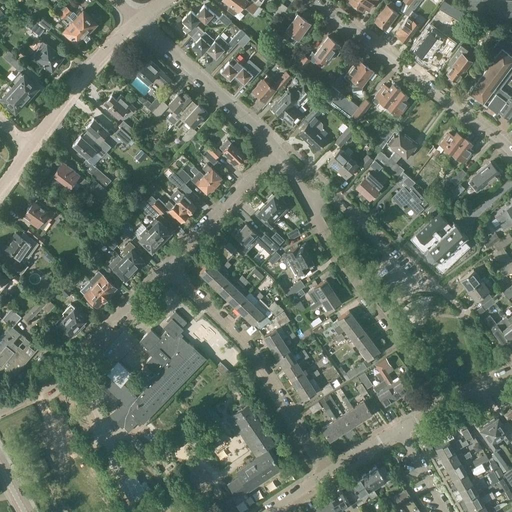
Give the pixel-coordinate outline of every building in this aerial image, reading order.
[(252,0),(250,0),(249,2),(246,0),(223,0),(230,5),(226,10),(233,15),(238,10),(242,6),(253,14),(259,5),(252,0)] [(358,0),(355,5),(362,10),(366,5),(371,8),(376,0),(358,0)] [(413,0),(409,5),(415,9),(419,3),(421,0),(413,0)] [(511,0),(467,0),(467,8),(481,9),(481,11),(496,12),(496,15),(511,15),(511,0)] [(387,5),(386,5),(375,20),(386,28),(398,12),(397,12),(400,8),(390,1),(387,5)] [(444,1),(439,8),(460,21),(465,13),(444,1)] [(60,5),(55,11),(59,14),(63,10),(68,15),(73,20),(86,32),(91,28),(92,28),(95,25),(95,23),(96,22),(95,22),(98,19),(92,14),(90,16),(83,10),(78,15),(73,11),(72,12),(66,7),(62,3),(60,5)] [(287,7),(282,3),(273,15),(278,19),(287,7)] [(218,17),(204,4),(195,14),(199,19),(204,23),(208,18),(213,23),(218,17)] [(63,10),(59,14),(64,18),(62,20),(68,26),(63,30),(77,43),(78,42),(79,42),(82,39),(82,37),(86,32),(73,20),(68,15),(63,10)] [(199,28),(194,24),(199,19),(195,14),(190,10),(182,18),(181,20),(186,24),(182,28),(191,36),(199,28)] [(396,33),(397,34),(396,36),(406,43),(417,28),(411,24),(418,15),(412,10),(396,33)] [(227,26),(231,21),(223,13),(218,18),(227,26)] [(285,29),(287,30),(282,36),(294,44),(304,29),(308,32),(312,25),(309,23),(310,22),(297,13),(285,29)] [(34,16),(31,20),(32,20),(38,25),(40,23),(39,23),(40,22),(40,21),(34,16)] [(53,25),(43,18),(40,21),(40,22),(39,23),(40,23),(49,30),(53,25)] [(32,20),(31,20),(30,19),(25,24),(39,36),(44,30),(38,25),(32,20)] [(468,24),(464,29),(469,33),(473,28),(468,24)] [(199,28),(191,36),(196,40),(191,45),(201,54),(205,49),(214,40),(204,31),(203,32),(199,28)] [(238,43),(246,34),(241,29),(233,38),(238,43)] [(497,42),(498,40),(501,33),(490,29),(487,38),(497,42)] [(272,51),(282,36),(274,31),(264,45),(272,51)] [(432,32),(431,33),(428,31),(425,35),(423,33),(419,39),(420,40),(413,49),(424,57),(435,42),(439,37),(432,32)] [(246,34),(238,43),(243,47),(251,38),(246,34)] [(483,102),(511,62),(511,41),(502,34),(498,40),(497,42),(495,44),(501,47),(468,92),(483,102)] [(224,49),(228,53),(238,43),(233,38),(228,44),(218,35),(205,49),(215,58),(224,49)] [(296,66),(302,71),(310,60),(314,63),(318,57),(326,63),(334,53),(337,55),(342,48),(339,46),(341,44),(328,35),(314,54),(312,52),(308,58),(304,55),(296,66)] [(38,46),(39,47),(33,54),(37,56),(36,57),(52,69),(63,56),(43,40),(38,46)] [(447,63),(452,67),(447,73),(457,81),(461,75),(463,76),(465,76),(468,73),(467,71),(465,69),(472,61),(463,55),(467,50),(461,45),(447,63)] [(20,70),(21,71),(25,66),(9,51),(4,57),(19,71),(20,70)] [(247,61),(239,54),(235,59),(233,57),(220,72),(229,80),(234,75),(247,61)] [(274,59),(268,54),(265,58),(271,63),(274,59)] [(243,84),(252,74),(247,70),(252,65),(247,60),(247,61),(234,75),(243,84)] [(141,61),(133,70),(148,84),(155,75),(166,85),(171,80),(150,61),(145,66),(141,61)] [(367,66),(366,64),(364,63),(362,62),(360,61),(356,67),(353,65),(344,77),(353,83),(352,85),(352,90),(362,89),(361,85),(373,70),(367,66)] [(511,62),(483,102),(487,105),(497,113),(499,111),(508,118),(511,112),(511,96),(500,88),(511,72),(511,62)] [(19,71),(9,83),(28,100),(33,94),(32,93),(38,87),(21,71),(20,70),(19,71)] [(257,95),(263,101),(275,88),(279,91),(292,77),(287,72),(279,81),(280,81),(277,85),(273,81),(274,81),(268,75),(252,92),(256,96),(257,95)] [(28,100),(9,83),(0,93),(0,97),(15,112),(22,105),(23,106),(28,100)] [(293,95),(288,91),(271,108),(273,110),(272,111),(276,114),(277,113),(281,117),(282,116),(308,89),(303,84),(293,95)] [(383,86),(375,96),(372,100),(377,104),(379,101),(387,107),(400,90),(392,84),(388,90),(383,86)] [(353,115),(359,107),(331,86),(321,98),(347,121),(353,115)] [(177,120),(193,102),(189,98),(191,97),(182,89),(168,104),(175,111),(172,115),(177,120)] [(303,115),(296,109),(296,108),(311,92),(308,89),(282,116),(292,126),(303,115)] [(400,90),(387,107),(394,113),(398,117),(400,115),(408,104),(403,101),(407,95),(400,90)] [(116,99),(111,95),(103,104),(118,117),(125,109),(130,113),(136,108),(121,94),(116,99)] [(153,112),(163,101),(158,97),(151,104),(147,100),(144,104),(153,112)] [(359,107),(353,115),(359,120),(372,103),(365,98),(359,107)] [(322,100),(311,112),(317,117),(323,110),(327,113),(331,108),(326,103),(322,100)] [(163,101),(153,112),(158,116),(168,105),(163,101)] [(197,105),(193,102),(177,120),(182,124),(186,120),(193,127),(207,112),(198,104),(197,105)] [(315,117),(300,134),(317,150),(328,139),(326,137),(325,138),(319,132),(322,128),(322,124),(315,117)] [(89,129),(85,133),(106,151),(110,146),(102,139),(108,131),(94,118),(86,127),(89,129)] [(119,128),(130,137),(135,131),(123,121),(119,126),(120,127),(119,128)] [(356,129),(351,124),(335,142),(341,147),(356,129)] [(192,127),(182,138),(187,143),(197,131),(192,127)] [(390,127),(376,147),(381,150),(395,130),(390,127)] [(130,137),(119,128),(115,134),(127,144),(131,139),(130,137)] [(397,178),(403,171),(404,169),(396,162),(402,155),(407,158),(417,144),(398,129),(387,143),(396,150),(389,157),(380,150),(374,158),(388,171),(397,178)] [(440,144),(436,149),(433,154),(437,157),(440,152),(441,153),(444,148),(453,154),(464,138),(457,132),(453,138),(448,134),(440,145),(440,144)] [(80,136),(73,145),(87,157),(94,150),(101,156),(106,151),(85,133),(82,137),(80,136)] [(241,145),(239,148),(235,145),(237,143),(234,139),(233,140),(231,139),(230,141),(227,138),(219,147),(223,151),(229,157),(228,159),(234,165),(244,155),(247,151),(241,145)] [(472,143),(464,138),(453,154),(464,163),(473,152),(468,149),(472,143)] [(205,148),(217,159),(222,153),(211,142),(205,148)] [(433,154),(436,149),(432,147),(426,155),(430,158),(433,154)] [(217,159),(205,148),(204,148),(200,152),(212,164),(217,159)] [(337,169),(349,156),(341,148),(329,161),(337,169)] [(141,163),(148,155),(141,149),(134,157),(141,163)] [(359,163),(365,169),(373,159),(367,154),(359,163)] [(358,164),(349,156),(337,169),(346,177),(358,164)] [(78,173),(79,173),(61,159),(51,172),(53,174),(49,180),(62,190),(66,185),(68,186),(69,185),(77,190),(81,185),(85,188),(90,181),(78,173)] [(377,172),(382,166),(375,159),(370,165),(377,172)] [(473,177),(469,183),(478,192),(499,173),(490,162),(473,177)] [(204,174),(216,186),(223,178),(207,163),(203,168),(206,172),(204,174)] [(95,166),(90,173),(105,187),(111,180),(95,166)] [(182,168),(176,173),(186,183),(191,177),(182,168)] [(456,185),(467,173),(461,168),(450,180),(456,185)] [(204,174),(199,170),(191,179),(196,184),(197,183),(208,194),(216,186),(204,174)] [(403,171),(397,178),(395,180),(400,184),(403,181),(408,186),(406,188),(404,186),(393,196),(402,205),(402,206),(404,208),(406,210),(411,206),(418,213),(424,207),(423,206),(426,203),(424,202),(426,200),(411,184),(414,181),(403,171)] [(182,188),(186,184),(174,172),(168,177),(181,189),(182,188)] [(383,184),(374,176),(370,172),(365,177),(357,186),(370,198),(378,189),(383,184)] [(95,179),(87,189),(100,200),(104,204),(112,194),(108,191),(95,179)] [(451,203),(465,188),(460,183),(446,198),(451,203)] [(182,193),(177,188),(170,196),(176,202),(188,214),(195,207),(190,201),(191,200),(182,193)] [(265,203),(278,215),(287,206),(280,200),(281,198),(281,197),(281,195),(279,194),(278,194),(276,194),(275,195),(274,196),(273,195),(265,203)] [(128,195),(122,201),(128,207),(134,200),(128,195)] [(430,200),(433,203),(428,208),(431,211),(439,204),(432,197),(430,200)] [(169,201),(165,205),(160,199),(153,207),(160,214),(167,207),(170,210),(168,211),(175,217),(175,216),(181,221),(188,214),(176,202),(174,205),(169,201)] [(36,203),(34,201),(24,216),(43,228),(55,212),(38,200),(36,203)] [(148,203),(144,208),(151,215),(153,217),(157,212),(148,203)] [(278,215),(265,203),(258,209),(260,210),(257,213),(270,226),(274,222),(273,220),(278,215)] [(511,205),(501,214),(502,214),(496,218),(500,224),(499,225),(504,230),(510,225),(511,224),(511,205)] [(439,212),(410,239),(423,253),(428,248),(430,250),(428,251),(426,256),(428,261),(433,263),(438,261),(439,260),(441,261),(436,266),(442,273),(470,247),(464,240),(467,237),(468,239),(469,238),(453,221),(453,222),(454,223),(451,226),(447,222),(448,222),(439,212)] [(155,219),(146,228),(161,242),(162,240),(164,241),(167,237),(167,235),(170,233),(163,226),(163,225),(159,221),(155,218),(155,219)] [(120,219),(115,224),(124,233),(125,233),(132,240),(136,235),(137,235),(134,232),(120,219)] [(261,237),(257,234),(247,224),(235,235),(245,245),(251,240),(255,243),(257,241),(271,255),(276,251),(279,247),(278,245),(270,238),(265,233),(261,237)] [(30,227),(26,233),(35,240),(39,243),(41,245),(45,239),(30,227)] [(137,236),(137,237),(141,240),(140,240),(144,245),(145,244),(152,251),(155,248),(157,248),(160,245),(160,243),(161,242),(146,228),(146,227),(137,236)] [(297,228),(288,233),(291,239),(300,234),(297,228)] [(24,231),(20,236),(16,233),(5,248),(18,257),(10,266),(22,275),(29,266),(25,263),(39,243),(35,240),(26,233),(24,231)] [(270,238),(278,245),(279,244),(279,245),(285,239),(276,232),(271,237),(270,238)] [(488,248),(500,238),(496,233),(483,243),(488,248)] [(109,236),(105,241),(110,245),(114,241),(109,236)] [(123,250),(119,255),(118,254),(118,255),(134,270),(143,261),(135,254),(136,253),(132,249),(135,246),(129,241),(122,249),(123,250)] [(237,250),(229,242),(224,247),(232,255),(237,250)] [(292,263),(309,254),(306,250),(309,248),(306,242),(300,246),(300,245),(285,253),(285,254),(283,255),(285,260),(289,257),(292,263)] [(502,247),(498,250),(505,260),(510,257),(502,247)] [(91,253),(97,259),(101,254),(96,249),(91,253)] [(498,250),(497,250),(493,254),(501,264),(505,260),(498,250)] [(276,251),(271,255),(267,259),(273,264),(281,256),(276,251)] [(314,265),(309,254),(292,263),(298,274),(299,274),(302,278),(311,273),(309,269),(311,268),(311,267),(314,265)] [(134,270),(118,255),(109,264),(117,272),(118,271),(125,279),(134,270)] [(511,269),(505,260),(501,264),(508,274),(511,270),(511,269)] [(228,261),(219,270),(210,262),(200,272),(210,281),(229,261),(228,261)] [(231,264),(229,261),(210,281),(218,290),(228,279),(224,274),(227,270),(226,270),(231,264)] [(78,267),(81,271),(86,266),(83,262),(78,267)] [(486,276),(481,279),(474,270),(461,280),(468,290),(486,276)] [(0,291),(10,279),(0,271),(0,291)] [(107,297),(111,293),(113,293),(115,291),(115,288),(116,288),(103,275),(99,271),(90,280),(89,280),(89,281),(107,297)] [(13,272),(9,277),(17,283),(21,278),(13,272)] [(240,284),(249,275),(246,272),(237,281),(240,284)] [(249,275),(240,284),(243,287),(252,278),(249,275)] [(70,288),(77,280),(72,276),(65,284),(70,288)] [(489,280),(486,276),(468,290),(476,300),(489,290),(484,283),(489,280)] [(228,279),(218,290),(227,298),(237,287),(228,279)] [(291,296),(299,290),(305,285),(300,279),(284,293),(288,298),(291,296)] [(321,299),(334,291),(326,279),(313,287),(314,288),(310,290),(314,296),(317,293),(321,299)] [(107,297),(89,281),(85,284),(90,289),(85,294),(98,307),(107,297)] [(50,295),(54,291),(47,285),(44,290),(50,295)] [(59,290),(67,297),(71,292),(64,285),(59,290)] [(511,285),(503,292),(505,295),(509,299),(511,296),(511,285)] [(237,287),(227,298),(236,306),(246,296),(237,287)] [(268,291),(265,288),(255,297),(259,300),(260,299),(268,291)] [(302,294),(299,290),(291,296),(294,300),(302,294)] [(505,295),(503,292),(501,290),(492,298),(495,302),(505,295)] [(312,310),(323,303),(328,309),(340,301),(334,291),(321,299),(310,306),(312,310)] [(254,304),(246,296),(236,306),(244,314),(254,304)] [(44,306),(47,302),(42,297),(38,301),(44,306)] [(474,312),(477,316),(495,302),(492,298),(482,306),(474,312)] [(254,304),(244,314),(254,323),(260,317),(266,322),(269,322),(282,309),(274,301),(268,308),(260,299),(259,300),(255,304),(254,304)] [(47,302),(44,306),(42,308),(47,313),(55,305),(50,300),(48,302),(47,302)] [(74,306),(71,303),(63,311),(63,312),(66,315),(78,327),(87,318),(74,306)] [(0,317),(1,317),(0,316),(0,349),(2,351),(0,352),(0,368),(2,367),(5,364),(8,367),(6,369),(14,376),(31,357),(24,352),(13,342),(20,333),(13,327),(22,317),(11,308),(2,319),(9,325),(1,335),(0,334),(0,317)] [(36,314),(30,309),(23,317),(28,322),(36,314)] [(345,329),(357,320),(349,310),(337,318),(345,329)] [(138,425),(138,426),(204,358),(188,342),(187,343),(178,334),(183,329),(181,327),(186,322),(174,311),(166,320),(167,321),(162,327),(166,330),(159,337),(150,329),(139,341),(144,346),(142,347),(151,356),(145,362),(155,372),(137,391),(124,378),(128,373),(117,362),(109,370),(100,380),(123,402),(110,416),(121,427),(122,426),(128,431),(136,423),(139,425),(138,425)] [(78,327),(66,315),(57,324),(55,322),(51,326),(59,334),(62,330),(69,336),(78,327)] [(281,326),(289,320),(286,315),(277,320),(280,326),(281,326)] [(322,321),(319,317),(310,323),(313,327),(322,321)] [(334,323),(334,322),(330,317),(321,323),(325,329),(334,323)] [(357,320),(345,329),(353,338),(364,330),(357,320)] [(511,324),(511,323),(501,331),(495,323),(490,327),(503,344),(508,340),(511,344),(511,343),(511,324)] [(282,326),(277,329),(276,328),(263,335),(271,346),(283,339),(282,338),(287,335),(282,326)] [(371,339),(364,330),(353,338),(360,348),(371,339)] [(287,336),(289,340),(296,336),(293,332),(287,336)] [(344,336),(341,332),(335,337),(337,341),(344,336)] [(289,349),(283,339),(271,346),(277,357),(289,349)] [(371,339),(360,348),(368,358),(379,349),(371,339)] [(347,353),(350,357),(356,352),(353,348),(347,353)] [(289,349),(277,357),(283,367),(296,359),(294,356),(289,349)] [(306,352),(304,349),(294,356),(296,359),(299,356),(306,352)] [(306,352),(299,356),(302,361),(309,356),(306,352)] [(397,397),(408,390),(399,377),(393,380),(388,373),(394,369),(386,358),(376,364),(381,371),(380,372),(397,396),(397,397)] [(296,359),(283,367),(290,377),(302,369),(296,359)] [(221,361),(215,367),(227,379),(233,373),(221,361)] [(346,373),(350,378),(367,367),(363,362),(346,373)] [(302,369),(290,377),(296,387),(308,379),(302,369)] [(359,376),(367,389),(373,385),(365,372),(359,376)] [(377,391),(385,404),(397,397),(397,396),(380,372),(377,374),(382,382),(385,379),(388,384),(377,391)] [(316,391),(312,385),(316,382),(313,377),(309,380),(308,379),(296,387),(304,399),(316,391)] [(324,394),(335,387),(331,382),(321,389),(324,394)] [(356,386),(362,395),(367,392),(362,383),(356,386)] [(340,387),(337,390),(340,395),(340,396),(346,405),(350,403),(340,387)] [(333,413),(324,398),(319,401),(322,406),(329,416),(333,413)] [(361,420),(372,413),(363,400),(353,407),(360,419),(361,420)] [(319,401),(309,407),(313,412),(322,406),(319,401)] [(350,426),(351,426),(361,420),(360,419),(353,407),(350,403),(346,405),(348,410),(342,414),(350,426)] [(227,418),(238,432),(240,430),(257,455),(236,469),(240,474),(228,482),(236,496),(280,466),(269,449),(275,444),(248,404),(227,418)] [(210,419),(215,415),(207,406),(203,410),(210,419)] [(511,408),(503,415),(507,421),(511,427),(511,408)] [(351,426),(350,426),(342,414),(336,418),(333,413),(329,416),(332,420),(340,432),(341,433),(351,426)] [(490,423),(500,438),(499,438),(501,440),(505,437),(507,440),(510,438),(511,440),(511,439),(511,427),(507,421),(502,424),(498,418),(490,423)] [(322,427),(330,440),(341,433),(340,432),(332,420),(322,427)] [(481,430),(494,449),(499,446),(495,441),(499,438),(500,438),(490,423),(481,430)] [(213,436),(220,432),(217,427),(210,432),(213,436)] [(454,437),(449,440),(436,447),(442,458),(455,450),(475,439),(468,427),(462,430),(467,439),(463,441),(461,438),(456,440),(454,437)] [(174,439),(174,440),(180,446),(184,443),(178,436),(178,435),(174,439)] [(180,446),(174,440),(167,445),(173,452),(180,446)] [(139,450),(144,455),(151,447),(146,442),(139,450)] [(474,449),(477,452),(482,448),(478,443),(475,445),(476,447),(474,449)] [(455,450),(442,458),(447,468),(461,461),(472,455),(470,451),(463,455),(462,452),(458,455),(455,450)] [(491,454),(503,472),(509,468),(496,450),(491,454)] [(473,460),(477,466),(489,459),(486,453),(473,460)] [(467,471),(461,461),(447,468),(453,479),(467,471)] [(364,474),(373,488),(385,480),(389,486),(395,482),(385,467),(380,470),(376,466),(364,474)] [(494,471),(498,478),(504,474),(500,467),(499,468),(495,470),(494,471)] [(472,482),(467,471),(453,479),(459,489),(472,482)] [(135,473),(119,482),(130,503),(152,492),(146,481),(141,484),(135,473)] [(354,486),(348,490),(358,505),(363,502),(360,496),(365,493),(372,498),(377,494),(373,488),(364,474),(351,482),(354,486)] [(476,479),(472,482),(459,489),(465,500),(478,492),(483,490),(477,480),(476,479)] [(358,505),(348,490),(343,493),(340,489),(328,497),(337,511),(349,503),(353,509),(358,505)] [(410,497),(405,490),(394,497),(398,504),(410,497)] [(481,497),(478,492),(465,500),(471,510),(500,493),(499,491),(493,494),(492,491),(481,497)] [(500,493),(471,510),(471,511),(491,511),(508,503),(507,502),(502,502),(499,504),(493,507),(491,504),(490,505),(487,501),(500,494),(500,493)] [(318,510),(313,511),(337,511),(328,497),(315,506),(318,510)]
